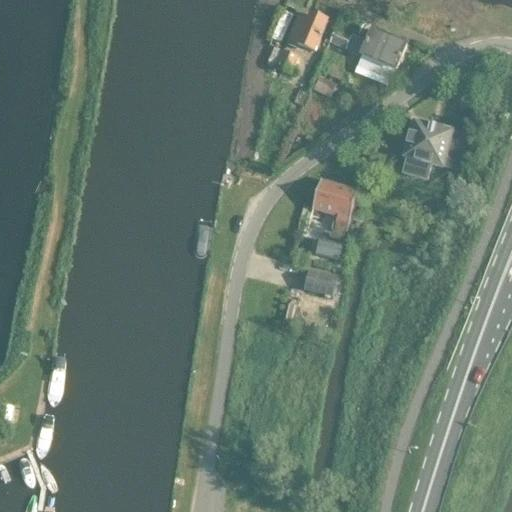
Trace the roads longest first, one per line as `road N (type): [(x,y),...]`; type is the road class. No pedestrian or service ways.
road 1 (tertiary): [(511,48),(460,55),(269,198),(240,262),(198,511)]
road 2 (primary): [(421,511),(511,251)]
